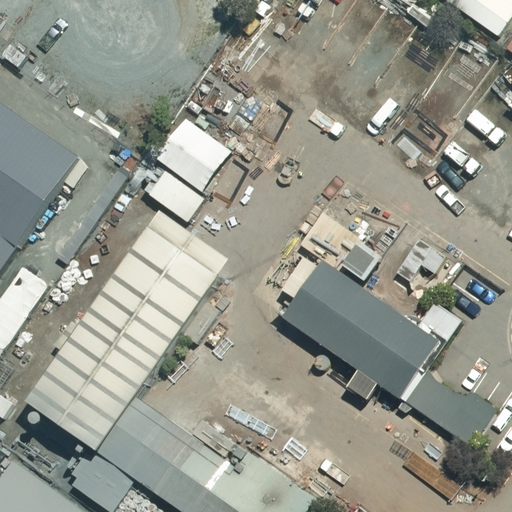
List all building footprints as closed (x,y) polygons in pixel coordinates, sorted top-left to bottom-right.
[(240,158),(193,125),(164,165),(172,171),(152,199),(191,226),(240,158)] [(83,193),(0,133),(0,265),(21,280),(83,193)] [(317,258),(371,297),(394,265),(329,218),(306,250),(317,258)] [(235,305),(166,256),(44,425),(114,474),(235,305)] [(371,297),(317,258),(289,296),(306,309),(294,326),(367,378),(356,394),(378,410),(390,393),(502,474),(511,460),(511,377),(497,366),(473,400),(436,374),(469,328),(442,308),(423,334),(371,297)] [(0,308),(21,280),(0,265),(0,308)] [(0,348),(8,355),(55,289),(29,271),(0,311),(0,348)] [(0,366),(8,355),(0,348),(0,366)] [(265,511),(147,427),(114,474),(166,511),(265,511)] [(36,511),(15,497),(3,511),(36,511)]
